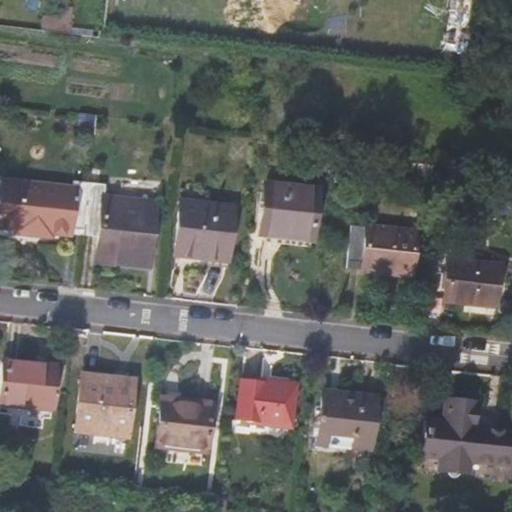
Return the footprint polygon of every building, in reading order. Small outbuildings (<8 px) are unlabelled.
[(50,19),(49,31),(77,35),(80,10),(71,8),(69,21),(50,19)] [(83,229),(88,184),(72,182),(72,188),(2,181),(0,200),(0,227),(16,229),(16,233),(49,238),(50,233),(69,235),(70,228),(83,229)] [(106,185),(88,184),(83,229),(82,235),(99,237),(97,262),(146,267),(154,204),(105,198),(106,185)] [(264,185),(258,233),(312,239),(318,190),(264,185)] [(233,207),(202,202),(179,199),(174,255),(225,262),(233,207)] [(350,225),(346,270),(411,277),(415,233),(350,225)] [(448,261),(443,299),(492,305),(495,267),(448,261)] [(4,360),(0,398),(0,404),(51,410),(55,366),(4,360)] [(81,374),(73,431),(127,437),(133,381),(81,374)] [(294,384),(263,381),(241,379),(236,417),(290,424),(294,384)] [(321,392),(314,445),(371,450),(376,398),(321,392)] [(159,401),(154,445),(206,450),(212,403),(179,399),(177,403),(159,401)] [(443,400),(441,421),(425,419),(420,457),(438,458),(437,470),(466,473),(468,462),(511,466),(511,459),(511,431),(475,427),(477,403),(443,400)]
